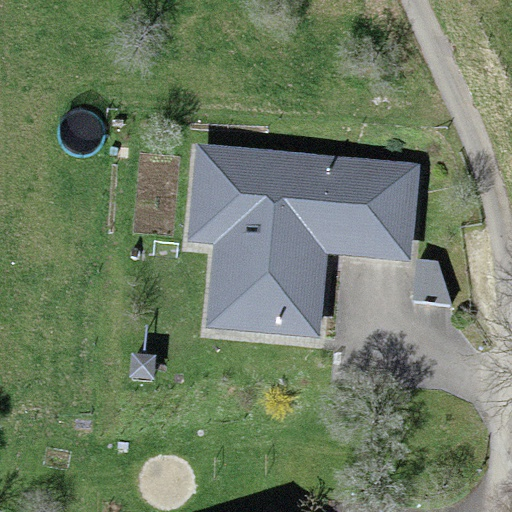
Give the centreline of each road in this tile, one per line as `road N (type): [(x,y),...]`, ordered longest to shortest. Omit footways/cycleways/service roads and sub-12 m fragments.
road 1 (residential): [(495,511),(509,306),(498,224),(466,115)]
road 2 (track): [(416,0),(466,115)]
